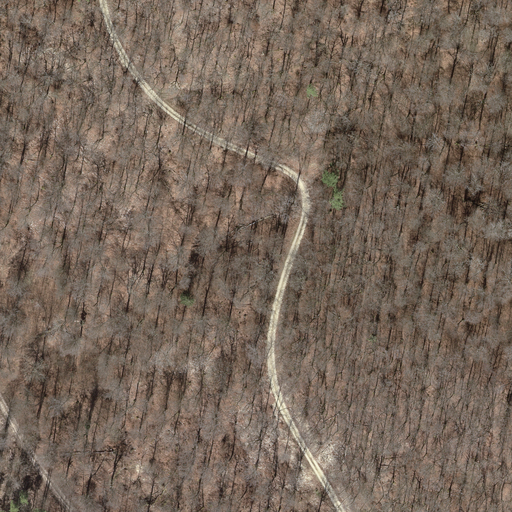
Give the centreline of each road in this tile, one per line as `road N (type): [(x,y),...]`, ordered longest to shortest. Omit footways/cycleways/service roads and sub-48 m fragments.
road 1 (track): [(342,511),(279,400),(269,360),(306,189),(299,176),(199,128),(158,97),(107,25),(102,0)]
road 2 (track): [(158,97),(254,79),(396,14),(468,0)]
road 3 (track): [(0,400),(77,511)]
